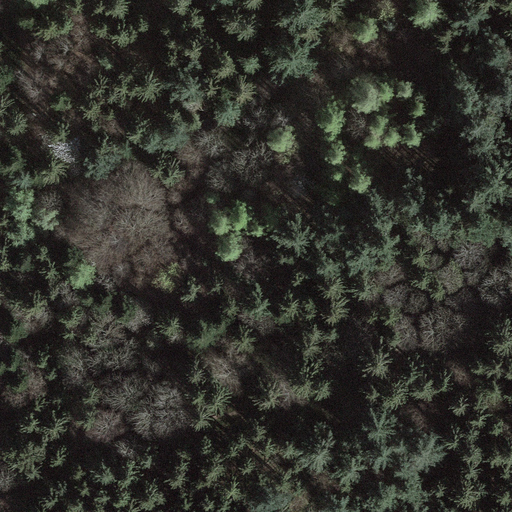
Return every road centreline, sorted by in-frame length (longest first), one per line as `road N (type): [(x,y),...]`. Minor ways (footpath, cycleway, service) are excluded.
road 1 (track): [(0,484),(74,445),(236,407),(511,308)]
road 2 (track): [(351,0),(249,110),(0,189)]
